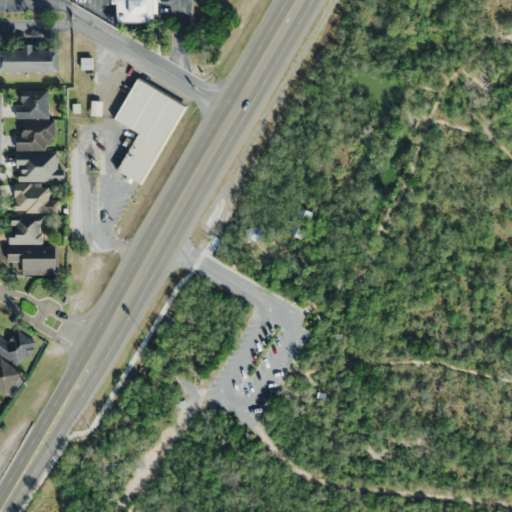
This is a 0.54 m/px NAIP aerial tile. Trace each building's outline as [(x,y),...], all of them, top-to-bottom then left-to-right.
[(116,0),(116,22),(152,22),(152,0),(116,0)] [(0,50),(22,50),(22,44),(32,44),(32,49),(57,49),(58,71),(0,71),(0,50)] [(115,120),(137,131),(118,171),(144,184),(184,103),(135,79),(115,120)] [(18,118),(49,118),(49,89),(18,89),(18,118)] [(17,149),(53,149),(54,121),(17,120),(17,149)] [(64,181),(64,169),(57,169),(57,151),(16,151),(16,181),(64,181)] [(61,199),(49,199),(49,185),(14,184),(14,210),(61,211),(61,199)] [(314,213),(298,206),(287,232),(303,239),(314,213)] [(10,242),(42,242),(42,215),(10,215),(10,242)] [(248,241),(264,238),(262,226),(246,229),(248,241)] [(7,246),(7,263),(20,263),(20,274),(58,274),(58,247),(7,246)] [(8,343),(0,338),(0,354),(21,366),(35,340),(16,329),(8,343)] [(0,390),(8,396),(23,375),(0,358),(0,390)]
